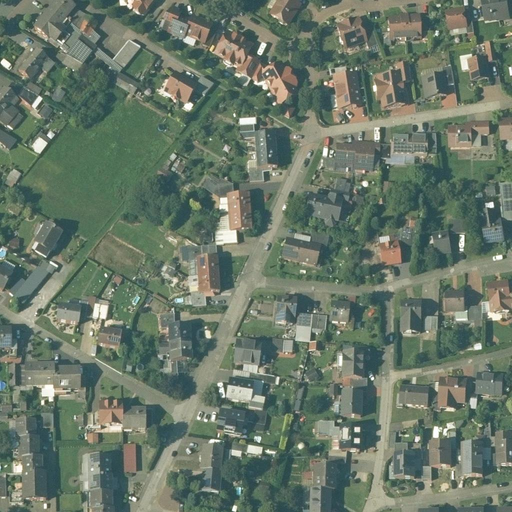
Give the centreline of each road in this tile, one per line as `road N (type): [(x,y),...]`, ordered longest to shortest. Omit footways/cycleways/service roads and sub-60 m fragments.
road 1 (residential): [(0,309),(185,415)]
road 2 (residential): [(311,134),(511,101)]
road 3 (residential): [(249,279),(311,134)]
road 4 (residential): [(185,415),(249,279)]
road 5 (residential): [(371,508),(511,487)]
road 6 (residential): [(249,279),(388,292)]
road 7 (residential): [(371,508),(389,378)]
road 8 (residential): [(303,51),(325,11),(408,0)]
road 9 (residential): [(389,378),(511,351)]
road 10 (residential): [(388,292),(508,261)]
